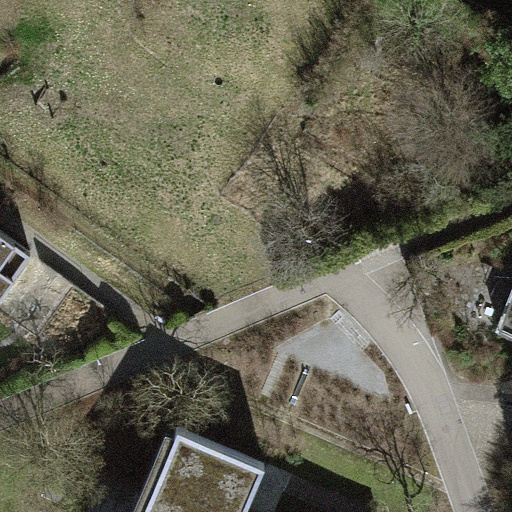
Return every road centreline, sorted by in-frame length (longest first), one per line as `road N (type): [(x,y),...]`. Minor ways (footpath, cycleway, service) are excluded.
road 1 (residential): [(0,415),(348,267)]
road 2 (residential): [(469,511),(407,342),(348,267)]
